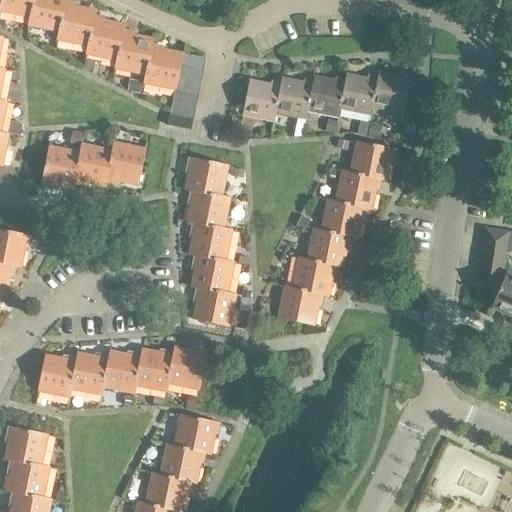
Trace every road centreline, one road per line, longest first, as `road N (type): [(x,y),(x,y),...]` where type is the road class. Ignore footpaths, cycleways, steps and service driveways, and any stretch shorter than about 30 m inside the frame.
road 1 (residential): [(474,26),(430,398)]
road 2 (residential): [(298,3),(353,1),(474,26)]
road 3 (residential): [(53,306),(150,299),(149,270),(99,274)]
road 4 (residential): [(377,511),(430,398)]
